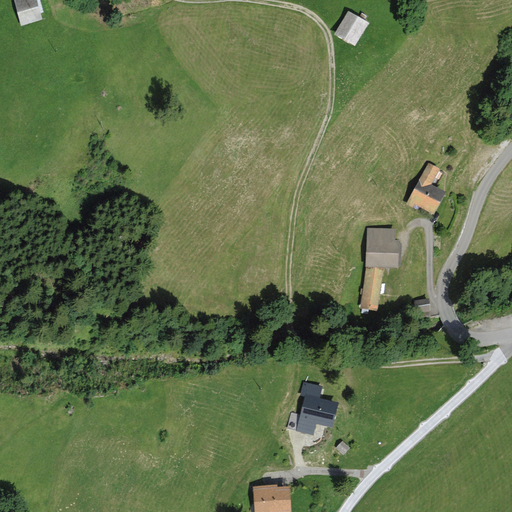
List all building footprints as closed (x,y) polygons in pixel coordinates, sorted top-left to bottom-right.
[(37,0),(13,0),(20,26),(43,20),(37,0)] [(348,10),(334,34),(355,46),(369,22),(348,10)] [(441,168),(428,161),(407,203),(413,207),(414,204),(435,215),(448,191),(433,183),(441,168)] [(395,229),(367,229),(367,266),(384,266),(398,266),(398,240),(395,240),(395,229)] [(384,266),(367,266),(360,308),(377,310),(384,266)] [(430,311),(429,298),(414,300),(416,313),(430,311)] [(323,386),(303,381),(300,395),(305,397),(301,415),(292,413),(288,428),(313,435),(316,424),(333,428),(339,402),(320,398),(323,386)] [(316,453),(306,458),(311,467),(320,462),(316,453)] [(277,484),(253,486),(255,511),(291,511),(289,486),(277,487),(277,484)]
